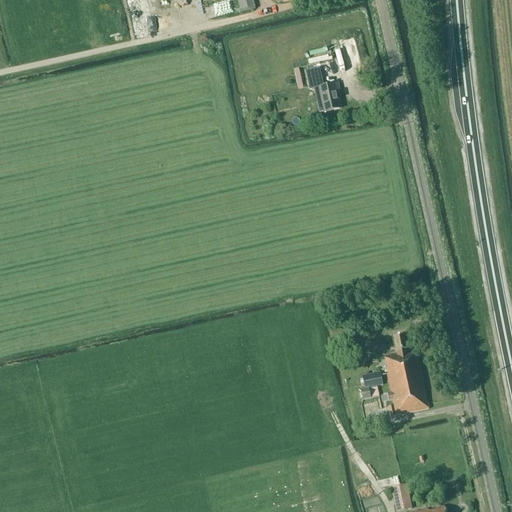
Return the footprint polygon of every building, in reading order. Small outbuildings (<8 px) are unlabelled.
[(252,0),(237,0),(240,13),(255,9),(252,0)] [(220,3),(222,13),(232,12),(231,2),(220,3)] [(205,8),(207,17),(215,16),(214,6),(205,8)] [(338,45),(327,50),(329,56),(340,51),(338,45)] [(323,87),(320,76),(321,76),(319,64),(307,66),(310,79),(307,79),(309,87),(317,85),(324,113),(340,109),(337,93),(339,93),(337,84),(323,87)] [(298,90),(307,88),(302,67),(294,69),(298,90)] [(242,113),(248,111),(244,96),(239,97),(242,113)] [(404,336),(393,338),(396,352),(396,355),(383,357),(393,406),(387,407),(390,418),(428,409),(416,354),(407,355),(406,350),(407,350),(404,336)] [(383,385),(380,373),(362,377),(365,389),(383,385)] [(379,397),(377,387),(360,391),(362,400),(379,397)] [(406,485),(391,488),(395,511),(396,511),(411,509),(406,485)]
